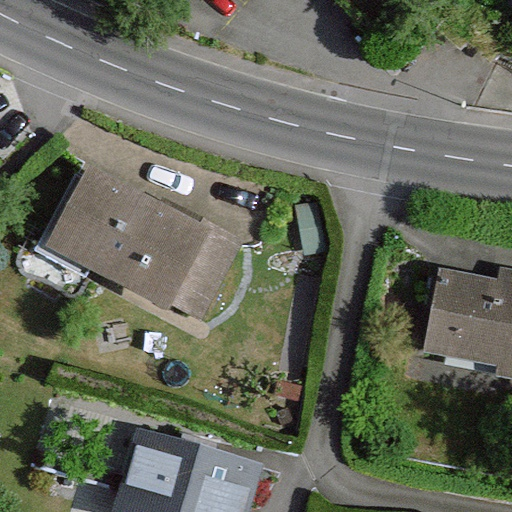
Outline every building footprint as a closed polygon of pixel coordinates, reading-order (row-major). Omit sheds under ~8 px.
[(336,0),(352,17),(369,0),(336,0)] [(459,9),(438,33),(463,54),(470,46),(492,65),(511,42),(511,39),(492,21),(484,30),(459,9)] [(237,252),(88,177),(43,267),(191,341),(237,252)] [(511,283),(438,270),(421,364),(511,381),(511,283)] [(246,511),(256,482),(133,444),(112,511),(246,511)]
